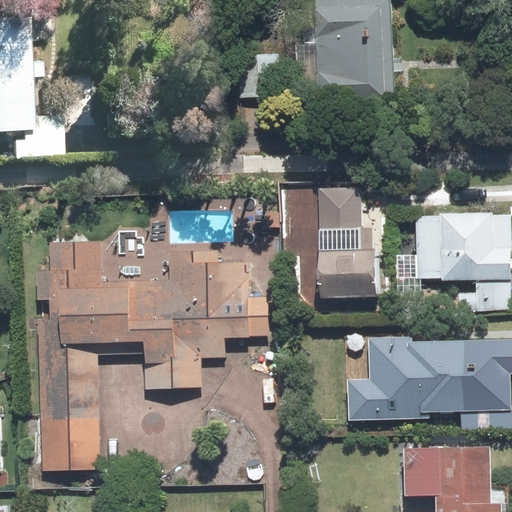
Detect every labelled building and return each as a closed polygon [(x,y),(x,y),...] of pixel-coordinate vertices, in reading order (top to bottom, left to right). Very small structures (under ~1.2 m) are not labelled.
[(392,100),(388,4),(315,7),(316,33),(297,34),(300,104),(392,100)] [(12,24),(0,25),(0,130),(24,128),(12,24)] [(236,61),(238,99),(281,97),(279,59),(236,61)] [(56,156),(54,125),(32,126),(33,136),(19,137),(20,158),(56,156)] [(357,190),(321,192),(325,300),(380,297),(379,255),(371,255),(370,233),(358,233),(357,190)] [(511,247),(511,218),(420,222),(422,274),(511,270),(511,247)] [(97,248),(53,250),(55,280),(40,281),(41,302),(50,302),(51,327),(42,327),(48,468),(97,466),(93,355),(147,353),(148,389),(199,387),(198,361),(221,360),(221,339),(259,337),(256,273),(214,275),(213,260),(166,262),(167,286),(99,288),(97,248)] [(509,285),(479,287),(480,294),(462,294),(463,312),(510,309),(509,285)] [(511,336),(418,337),(418,333),(373,334),(373,375),(352,376),(353,416),(436,415),(436,410),(465,410),(465,425),(511,424),(511,336)] [(482,453),(409,455),(410,496),(437,495),(437,511),(498,511),(499,511),(484,511),(482,453)]
